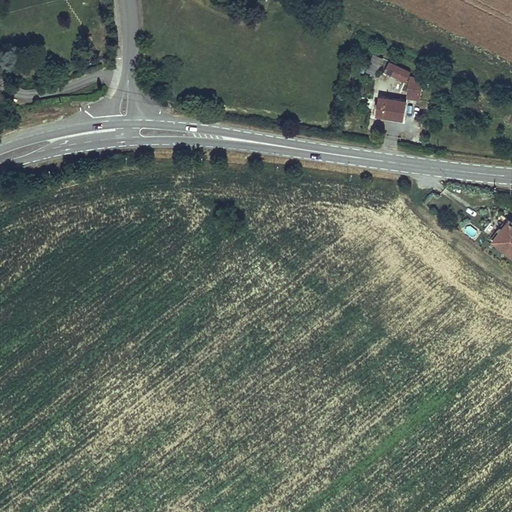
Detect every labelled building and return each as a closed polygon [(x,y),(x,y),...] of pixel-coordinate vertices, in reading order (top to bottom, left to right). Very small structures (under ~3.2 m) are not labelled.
[(373,56),(366,73),(375,77),(382,59),(373,56)] [(390,60),(385,70),(406,80),(411,69),(390,60)] [(423,77),(410,74),(407,97),(420,99),(423,77)] [(406,99),(379,95),(376,114),(403,119),(406,99)] [(511,253),(511,220),(510,219),(505,225),(494,239),(511,253)] [(494,239),(505,225),(502,222),(491,236),(494,239)]
